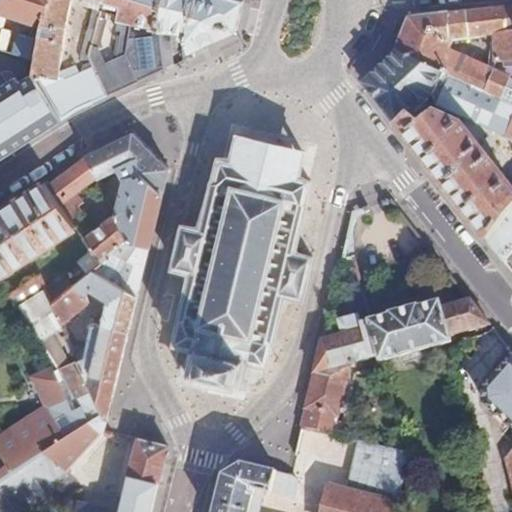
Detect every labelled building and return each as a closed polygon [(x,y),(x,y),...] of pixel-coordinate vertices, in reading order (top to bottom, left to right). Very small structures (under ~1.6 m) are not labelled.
[(47,0),(0,0),(0,2),(0,12),(34,23),(40,24),(47,0)] [(34,73),(62,119),(72,113),(76,110),(108,97),(94,66),(85,69),(89,75),(82,78),(78,70),(60,76),(66,32),(74,0),(85,0),(84,6),(96,9),(83,62),(93,64),(90,58),(93,47),(101,18),(103,8),(105,3),(105,0),(47,0),(40,24),(38,39),(34,73)] [(108,97),(167,71),(161,21),(163,6),(163,0),(105,0),(105,3),(125,9),(120,32),(125,33),(124,38),(120,37),(118,60),(107,64),(101,49),(93,47),(90,58),(93,64),(94,66),(108,97)] [(184,52),(187,63),(197,58),(194,52),(223,39),(237,33),(242,3),(234,0),(163,0),(163,6),(161,21),(167,71),(170,70),(176,68),(170,32),(176,30),(185,27),(189,51),(184,52)] [(511,6),(408,20),(397,51),(511,105),(511,6)] [(110,10),(103,8),(101,18),(108,21),(110,10)] [(38,39),(40,24),(34,23),(32,37),(38,39)] [(511,138),(511,105),(397,51),(363,84),(379,103),(411,145),(485,237),(511,206),(511,189),(456,121),(436,118),(423,130),(407,114),(431,92),(434,102),(511,138)] [(24,89),(49,128),(62,119),(34,73),(20,83),(24,89)] [(0,105),(24,89),(20,83),(16,77),(0,87),(0,105)] [(0,152),(0,153),(3,157),(18,148),(49,128),(24,89),(0,105),(0,152)] [(251,134),(243,132),(236,163),(221,159),(205,230),(186,226),(177,266),(186,268),(195,271),(177,342),(181,343),(178,360),(182,366),(187,366),(185,377),(216,385),(243,392),(246,382),(252,383),(259,379),(262,364),(267,365),(282,293),(300,298),(309,257),(293,253),(309,181),(294,177),(301,146),(291,143),(272,139),(251,134)] [(86,159),(49,187),(61,208),(71,200),(98,180),(100,183),(120,172),(123,180),(127,180),(118,214),(116,215),(126,237),(152,245),(171,168),(133,134),(89,156),(86,159)] [(61,208),(49,187),(47,183),(0,213),(0,270),(0,271),(3,276),(75,230),(70,222),(61,208)] [(71,200),(61,208),(70,222),(81,216),(71,200)] [(511,206),(485,237),(505,261),(511,252),(511,206)] [(126,237),(116,215),(83,244),(97,266),(110,289),(140,296),(152,245),(126,237)] [(112,403),(140,296),(110,289),(97,266),(71,288),(53,302),(61,321),(93,292),(107,298),(103,318),(91,320),(85,348),(74,351),(77,357),(95,399),(112,403)] [(46,286),(47,289),(53,302),(71,288),(61,273),(46,286)] [(42,277),(14,293),(21,305),(47,289),(46,286),(42,277)] [(47,289),(21,305),(36,330),(41,338),(63,325),(61,321),(53,302),(47,289)] [(367,321),(378,359),(379,364),(448,346),(445,338),(491,326),(468,297),(436,306),(435,302),(412,309),(411,306),(386,313),(387,316),(367,321)] [(321,343),(300,430),(334,438),(350,367),(378,359),(367,321),(366,316),(336,324),(340,337),(321,343)] [(109,416),(112,403),(95,399),(77,357),(58,366),(81,404),(84,402),(95,412),(98,411),(102,419),(109,416)] [(0,472),(10,466),(64,432),(95,412),(84,402),(81,404),(58,366),(54,359),(31,372),(45,403),(0,430),(0,472)] [(511,363),(478,383),(477,396),(511,427),(511,363)] [(107,425),(109,416),(102,419),(98,411),(95,412),(64,432),(10,466),(0,472),(0,508),(5,505),(9,511),(56,483),(52,476),(68,465),(107,425)] [(151,511),(168,446),(128,436),(109,511),(151,511)] [(393,511),(405,454),(358,443),(350,489),(328,483),(321,511),(393,511)] [(511,450),(503,461),(511,496),(511,450)] [(222,473),(213,511),(263,511),(268,492),(293,498),(297,477),(290,475),(242,464),(222,473)] [(102,511),(98,511),(100,504),(67,496),(63,511),(102,511)]
